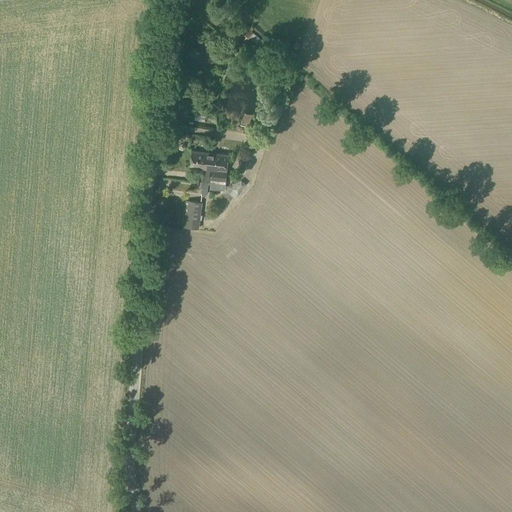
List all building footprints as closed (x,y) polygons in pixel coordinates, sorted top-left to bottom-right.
[(243,42),(244,39),(253,29),(241,19),(230,31),(243,42)] [(265,51),(269,46),(253,33),(249,37),(265,51)] [(286,69),(290,63),(274,51),(270,57),(286,69)] [(226,182),(227,171),(226,171),(228,155),(193,151),(191,167),(212,169),(211,180),(226,182)] [(232,190),(238,194),(246,185),(244,183),(241,180),(232,190)] [(199,229),(202,202),(186,200),(183,228),(199,229)]
